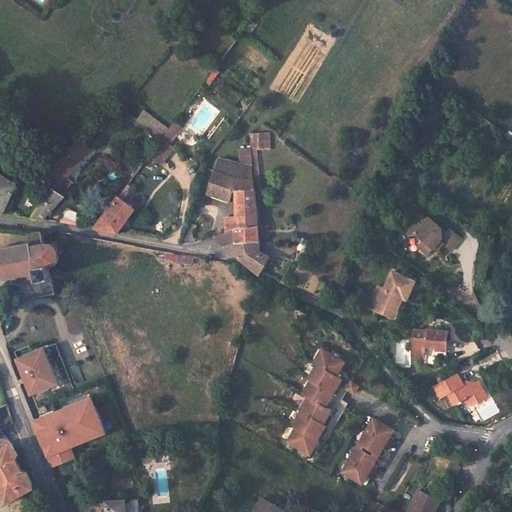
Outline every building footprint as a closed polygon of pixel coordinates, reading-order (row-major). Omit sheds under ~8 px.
[(257,21),(253,18),(245,29),(249,33),(257,21)] [(154,118),(145,111),(136,120),(146,127),(154,118)] [(169,130),(154,118),(146,127),(162,139),(168,131),(169,130)] [(181,127),(175,122),(169,130),(168,131),(174,136),(181,127)] [(174,136),(168,131),(162,139),(168,144),(174,136)] [(268,135),(251,135),(252,147),(256,147),(259,147),(268,146),(268,135)] [(91,151),(81,139),(66,152),(67,153),(54,163),(57,166),(49,175),(53,179),(59,185),(66,176),(64,174),(79,159),(81,162),(91,151)] [(168,144),(162,139),(150,155),(162,164),(173,148),(168,144)] [(248,148),(238,149),(239,162),(253,165),(252,147),(248,148)] [(239,162),(220,157),(215,170),(235,177),(254,178),(253,165),(239,162)] [(108,162),(103,158),(98,165),(103,168),(108,162)] [(81,162),(79,159),(64,174),(66,176),(81,162)] [(235,177),(215,170),(207,193),(228,200),(232,190),(237,190),(238,217),(225,219),(227,231),(238,227),(239,227),(257,226),(255,198),(254,178),(235,177)] [(15,184),(0,174),(0,212),(1,213),(15,184)] [(59,185),(53,179),(49,187),(52,189),(52,188),(63,196),(66,191),(59,185)] [(63,196),(52,188),(52,189),(33,218),(43,219),(64,196),(63,196)] [(125,188),(118,197),(123,201),(130,191),(125,188)] [(123,201),(118,197),(95,228),(116,232),(134,209),(123,201)] [(79,214),(67,209),(57,222),(72,224),(79,214)] [(427,220),(419,213),(414,219),(422,225),(427,220)] [(446,232),(429,218),(427,220),(422,225),(414,219),(412,218),(402,229),(408,235),(416,234),(423,240),(418,246),(428,254),(434,247),(435,246),(440,241),(443,244),(450,250),(460,238),(449,228),(446,232)] [(194,226),(189,224),(183,242),(184,242),(188,242),(194,226)] [(238,227),(213,237),(215,240),(217,242),(222,246),(232,243),(256,241),(258,241),(259,239),(257,226),(239,227),(238,227)] [(30,243),(0,248),(0,280),(35,273),(37,281),(51,278),(49,267),(51,266),(54,265),(55,263),(57,261),(58,259),(58,256),(58,254),(58,252),(57,249),(56,247),(55,246),(53,244),(51,243),(48,243),(46,243),(44,243),(41,233),(29,235),(30,243)] [(308,240),(301,238),(297,249),(304,251),(308,240)] [(232,243),(222,246),(227,249),(230,252),(256,250),(256,241),(232,243)] [(443,244),(440,241),(435,246),(438,249),(443,244)] [(268,257),(256,250),(230,252),(258,273),(268,257)] [(194,258),(178,254),(177,262),(192,265),(194,258)] [(412,279),(392,271),(384,289),(381,287),(372,307),(383,312),(386,307),(395,311),(399,303),(397,300),(399,297),(405,300),(409,290),(407,289),(412,279)] [(45,284),(46,294),(56,293),(56,284),(45,284)] [(381,287),(378,286),(369,306),(372,307),(381,287)] [(395,311),(386,307),(383,312),(393,317),(395,311)] [(426,331),(414,330),(412,349),(414,352),(424,353),(425,346),(436,347),(435,354),(445,355),(447,331),(426,329),(426,331)] [(28,355),(23,338),(4,343),(9,362),(15,360),(28,355)] [(58,386),(45,348),(28,355),(15,360),(27,398),(58,386)] [(288,439),(310,452),(314,445),(312,444),(316,437),(314,436),(317,430),(315,429),(324,414),(326,415),(330,408),(325,405),(328,399),(326,398),(335,383),(337,384),(341,378),(333,374),(337,366),(339,368),(344,361),(321,348),(313,362),(317,365),(302,392),(309,396),(292,423),(296,425),(288,439)] [(486,396),(478,381),(472,384),(466,381),(463,384),(457,374),(435,387),(440,397),(448,393),(454,404),(464,398),(468,400),(471,405),(486,396)] [(359,386),(352,382),(348,389),(355,393),(359,386)] [(106,433),(92,398),(34,421),(48,455),(70,447),(106,433)] [(392,429),(374,419),(371,425),(369,424),(362,436),(364,437),(354,454),(353,453),(346,465),(347,465),(343,472),(361,482),(365,476),(368,479),(376,466),(372,463),(381,448),(385,450),(393,437),(389,435),(392,429)] [(18,455),(10,443),(0,451),(0,491),(6,503),(23,493),(22,491),(32,485),(27,472),(22,470),(16,459),(18,455)] [(70,447),(48,455),(52,467),(72,459),(69,452),(72,451),(70,447)] [(70,466),(58,471),(61,478),(73,473),(70,466)] [(432,511),(439,500),(419,490),(408,511),(432,511)] [(282,511),(284,510),(261,498),(253,511),(282,511)] [(126,511),(125,500),(106,502),(106,511),(126,511)] [(106,502),(89,505),(90,511),(96,511),(106,510),(106,502)]
